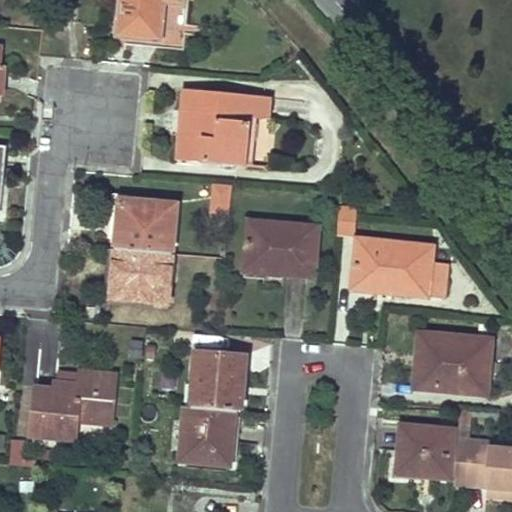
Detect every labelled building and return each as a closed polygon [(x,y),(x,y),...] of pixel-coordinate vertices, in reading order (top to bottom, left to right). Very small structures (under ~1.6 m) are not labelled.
[(121,0),(118,35),(161,39),(164,3),(181,5),(181,0),(121,0)] [(191,160),(245,165),(250,117),(270,119),(272,97),(182,89),(180,111),(189,112),(187,137),(193,138),(191,160)] [(189,112),(180,111),(176,159),(191,160),(193,138),(187,137),(189,112)] [(229,212),(231,185),(214,183),(211,210),(229,212)] [(119,200),(115,250),(172,255),(176,205),(119,200)] [(339,203),(337,233),(356,234),(357,204),(339,203)] [(248,222),(244,267),(281,271),(281,274),(314,277),(318,228),(248,222)] [(432,247),(357,240),(354,278),(392,281),(391,293),(426,297),(426,294),(444,296),(447,264),(431,263),(432,247)] [(172,255),(115,250),(110,298),(167,304),(172,255)] [(429,357),(426,387),(476,392),(478,373),(486,374),(489,343),(421,336),(419,356),(429,357)] [(196,352),(191,407),(234,411),(241,411),(246,356),(196,352)] [(416,387),(426,387),(429,357),(419,356),(416,387)] [(36,389),(31,436),(77,441),(78,423),(111,426),(116,377),(79,373),(79,376),(78,386),(56,384),(55,391),(36,389)] [(486,374),(478,373),(476,392),(484,393),(486,374)] [(57,374),(56,384),(78,386),(79,376),(57,374)] [(229,465),(234,411),(191,407),(185,406),(180,460),(229,465)] [(400,425),(395,471),(430,475),(430,477),(450,479),(455,431),(400,425)] [(23,464),(23,438),(10,438),(10,464),(23,464)] [(452,483),(464,484),(468,441),(456,440),(452,483)] [(487,486),(510,488),(511,470),(511,449),(490,447),(491,443),(468,441),(464,484),(487,486)] [(509,499),(510,488),(487,486),(486,496),(509,499)]
